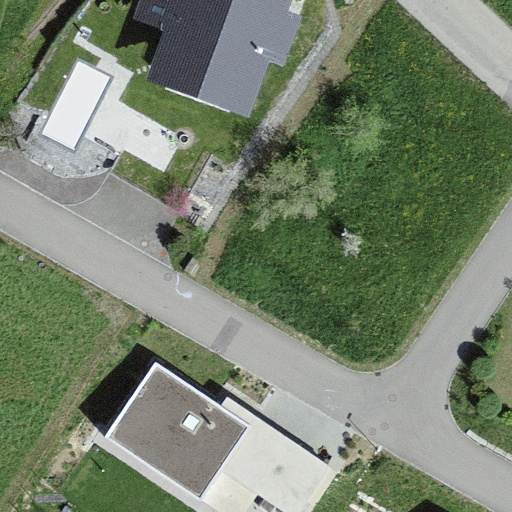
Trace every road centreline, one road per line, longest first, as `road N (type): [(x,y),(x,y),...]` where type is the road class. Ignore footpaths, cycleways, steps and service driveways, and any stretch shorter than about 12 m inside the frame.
road 1 (residential): [(393,423),(0,202)]
road 2 (residential): [(511,241),(393,423)]
road 3 (residential): [(393,423),(511,491)]
